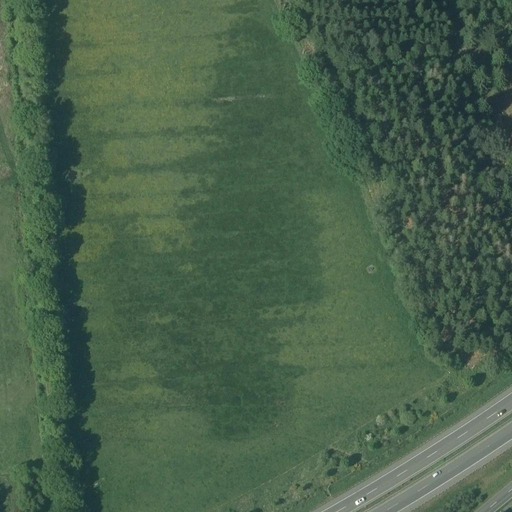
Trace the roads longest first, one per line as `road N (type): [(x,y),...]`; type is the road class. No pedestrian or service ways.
road 1 (motorway): [(511,403),(339,511)]
road 2 (motorway): [(387,511),(511,432)]
